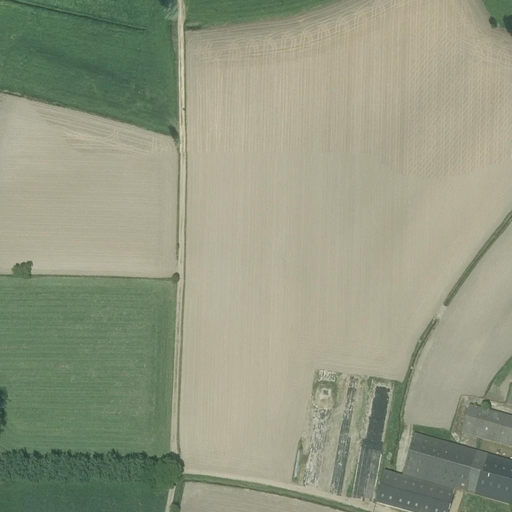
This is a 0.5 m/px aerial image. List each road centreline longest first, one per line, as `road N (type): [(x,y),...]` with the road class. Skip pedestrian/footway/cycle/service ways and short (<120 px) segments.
road 1 (track): [(167,511),(184,201),(179,0)]
road 2 (track): [(174,472),(290,488),(381,511)]
road 3 (track): [(174,472),(0,461)]
